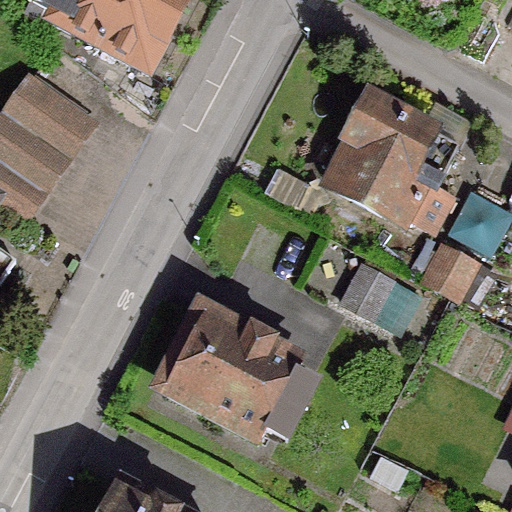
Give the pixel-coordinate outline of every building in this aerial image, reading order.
[(43,0),(15,0),(26,5),(20,16),(32,23),(38,12),(43,0)] [(43,0),(38,12),(52,19),(47,27),(143,77),(183,0),(43,0)] [(511,3),(499,28),(511,34),(511,3)] [(0,170),(36,196),(85,126),(25,84),(0,119),(0,170)] [(346,148),(322,190),(397,230),(401,223),(429,238),(447,204),(430,195),(453,151),(429,138),(430,136),(365,102),(342,145),(346,148)] [(439,250),(419,287),(451,304),(471,268),(439,250)] [(0,277),(11,262),(0,254),(0,277)] [(338,306),(394,336),(413,301),(357,271),(338,306)] [(245,339),(205,317),(162,399),(252,447),(296,366),(266,350),(269,346),(247,334),(245,339)] [(164,511),(116,486),(102,511),(164,511)]
